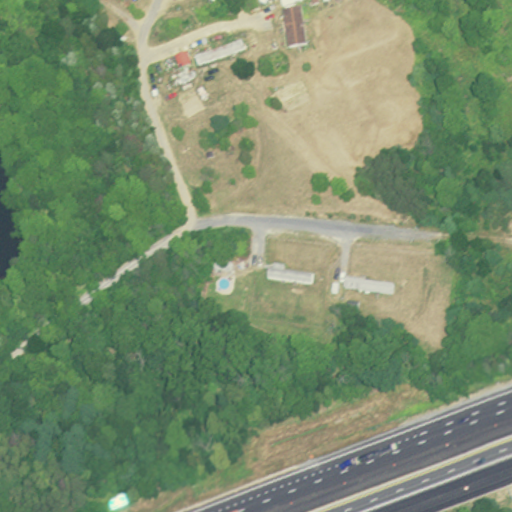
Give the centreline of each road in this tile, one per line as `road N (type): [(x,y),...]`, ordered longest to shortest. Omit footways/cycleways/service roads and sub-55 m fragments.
road 1 (residential): [(0,360),(195,220),(511,236)]
road 2 (motorway): [(511,408),(238,511)]
road 3 (residential): [(195,220),(158,130),(137,33),(99,0)]
road 4 (motorway): [(395,511),(511,467)]
